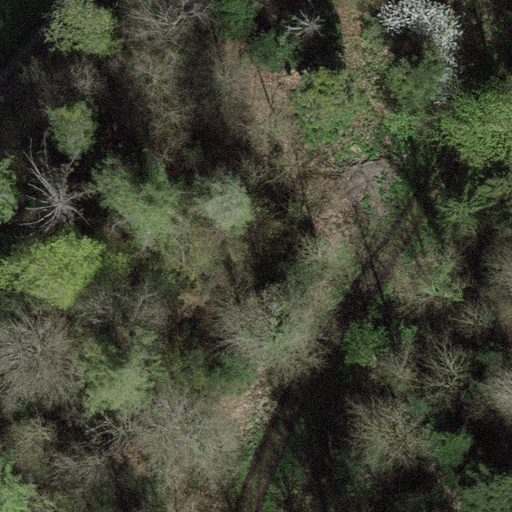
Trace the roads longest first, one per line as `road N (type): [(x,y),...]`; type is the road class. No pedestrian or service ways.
road 1 (track): [(233,511),(511,82)]
road 2 (track): [(0,93),(82,0)]
